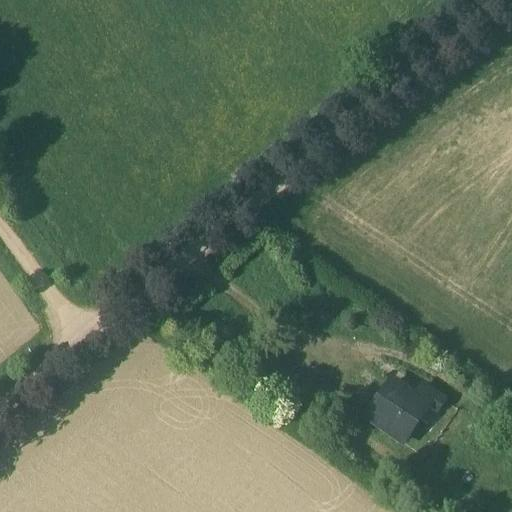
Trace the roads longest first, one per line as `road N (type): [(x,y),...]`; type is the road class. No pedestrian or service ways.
road 1 (unclassified): [(0,406),(501,0)]
road 2 (track): [(80,337),(0,231)]
